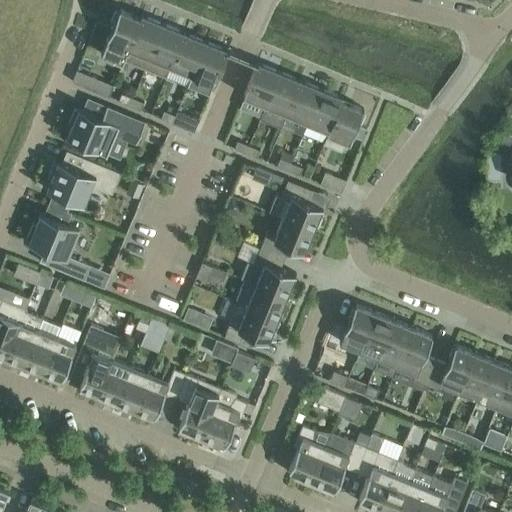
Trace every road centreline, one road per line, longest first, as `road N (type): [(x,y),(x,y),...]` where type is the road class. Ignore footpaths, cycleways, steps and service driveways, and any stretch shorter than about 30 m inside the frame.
road 1 (residential): [(271,0),(144,300)]
road 2 (residential): [(364,262),(360,221),(495,32)]
road 3 (residential): [(0,384),(245,481)]
road 4 (residential): [(245,481),(322,295),(364,262)]
road 5 (residential): [(0,234),(71,51)]
road 6 (residential): [(0,451),(156,511)]
road 7 (residential): [(511,328),(364,262)]
road 8 (residential): [(369,0),(495,32)]
